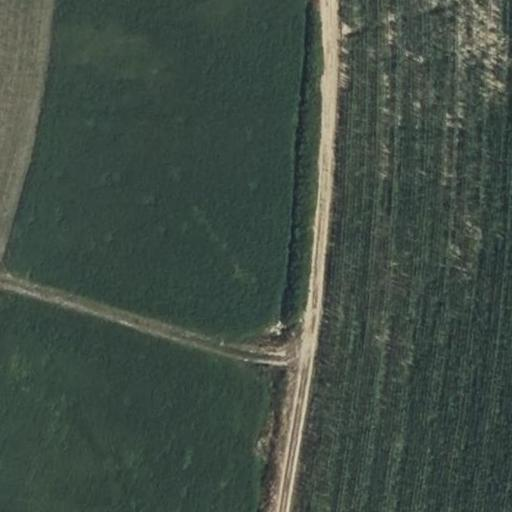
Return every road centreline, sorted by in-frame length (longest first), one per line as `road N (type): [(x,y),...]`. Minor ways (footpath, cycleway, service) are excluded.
road 1 (track): [(330,0),(325,193),(284,511)]
road 2 (track): [(307,357),(235,352),(0,280)]
